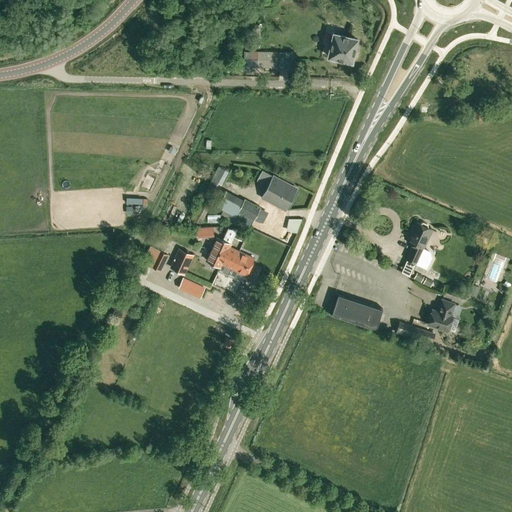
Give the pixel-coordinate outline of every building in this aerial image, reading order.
[(353,62),(353,60),(355,59),(356,54),(355,52),(358,40),(335,34),(330,57),(353,62)] [(280,67),(280,51),(257,51),(257,67),(280,67)] [(201,224),(228,172),(219,166),(191,218),(201,224)] [(273,175),(262,196),(286,209),(297,188),(273,175)] [(235,217),(237,212),(254,221),(261,207),(245,198),(244,200),(226,190),(217,207),(235,217)] [(413,244),(406,258),(407,259),(415,263),(420,265),(428,268),(433,257),(432,252),(426,250),(423,249),(426,243),(427,242),(429,238),(428,237),(432,229),(428,227),(428,226),(428,224),(423,222),(422,222),(421,224),(415,221),(410,232),(411,233),(407,242),(413,244)] [(239,228),(235,237),(242,241),(246,232),(239,228)] [(223,241),(217,238),(207,260),(221,266),(222,264),(230,246),(238,229),(230,229),(228,229),(223,241)] [(222,264),(246,275),(254,258),(251,256),(230,246),(222,264)] [(185,274),(193,255),(179,248),(170,267),(185,274)] [(159,250),(157,254),(152,266),(160,270),(168,254),(159,250)] [(417,272),(414,278),(421,282),(424,276),(417,272)] [(426,276),(423,283),(430,286),(434,280),(426,276)] [(178,288),(185,291),(189,280),(183,278),(178,288)] [(503,283),(498,289),(504,294),(509,289),(508,288),(503,284),(503,283)] [(376,328),(382,308),(334,292),(328,312),(376,328)] [(432,309),(427,323),(448,330),(448,328),(454,330),(458,319),(452,317),(452,315),(450,315),(454,303),(441,299),(438,311),(432,309)] [(398,323),(395,333),(431,345),(434,335),(398,323)]
